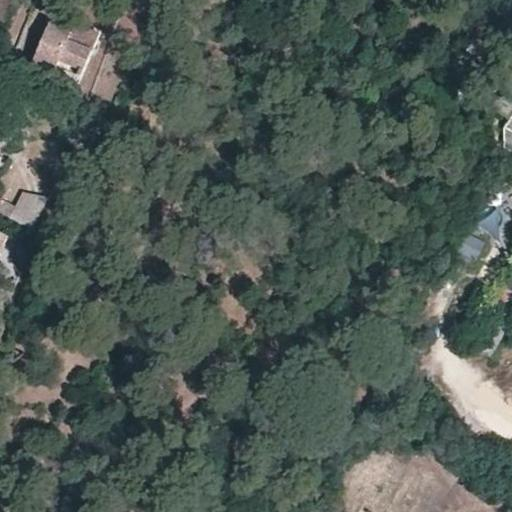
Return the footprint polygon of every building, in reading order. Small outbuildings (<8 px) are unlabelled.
[(37,54),(59,63),(83,73),(102,30),(74,19),(73,19),(72,20),(68,29),(52,22),(37,54)] [(55,71),(59,63),(37,54),(34,62),(46,67),(55,71)] [(507,150),(511,153),(511,83),(507,91),(510,92),(505,100),(502,98),(495,110),(511,121),(506,130),(507,150)] [(19,204),(5,197),(0,206),(14,213),(19,204)] [(24,263),(32,248),(18,241),(10,256),(24,263)] [(492,357),(509,326),(488,314),(471,346),(492,357)]
